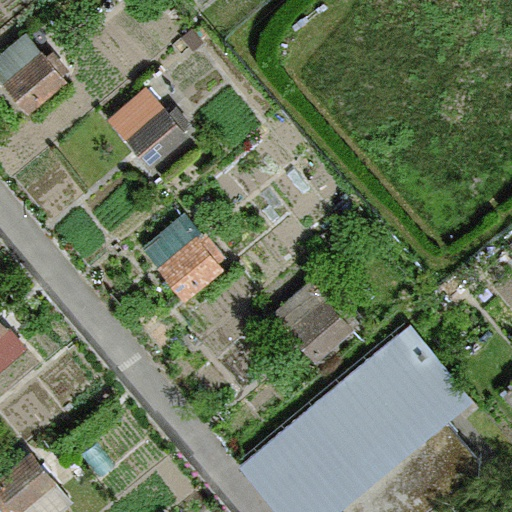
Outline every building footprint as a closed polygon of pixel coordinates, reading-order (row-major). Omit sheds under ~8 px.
[(45,53),(11,83),(34,110),(68,80),(45,53)] [(169,110),(135,139),(156,164),(191,135),(169,110)] [(200,239),(166,268),(189,295),(223,265),(200,239)] [(331,302),(297,332),(320,359),(355,329),(331,302)] [(414,325),(245,467),(283,511),(340,511),(344,509),(347,511),(434,511),(487,467),(451,424),(478,401),(414,325)] [(30,447),(0,473),(0,482),(19,504),(53,474),(30,447)]
